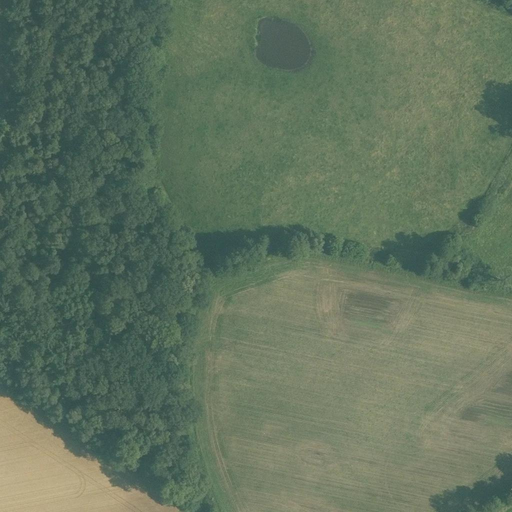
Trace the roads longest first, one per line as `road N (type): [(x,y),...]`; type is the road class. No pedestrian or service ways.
road 1 (track): [(0,291),(79,324),(189,343)]
road 2 (track): [(0,159),(10,120),(11,0)]
